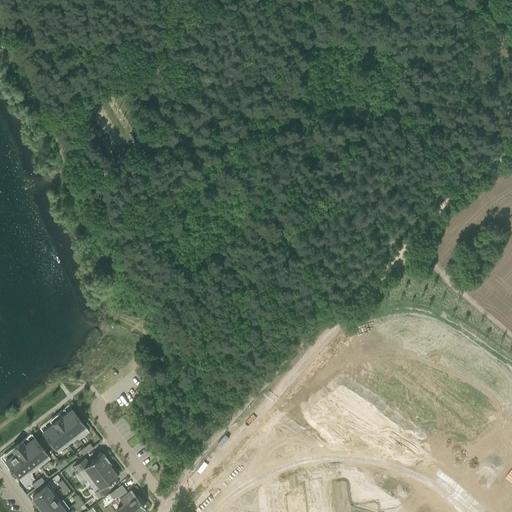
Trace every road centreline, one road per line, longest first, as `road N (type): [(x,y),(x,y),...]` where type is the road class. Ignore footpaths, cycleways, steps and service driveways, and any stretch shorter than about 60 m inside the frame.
road 1 (track): [(169,507),(339,316)]
road 2 (track): [(339,316),(448,194),(511,150)]
road 3 (track): [(339,316),(235,143)]
road 4 (residential): [(165,511),(169,507),(96,412)]
